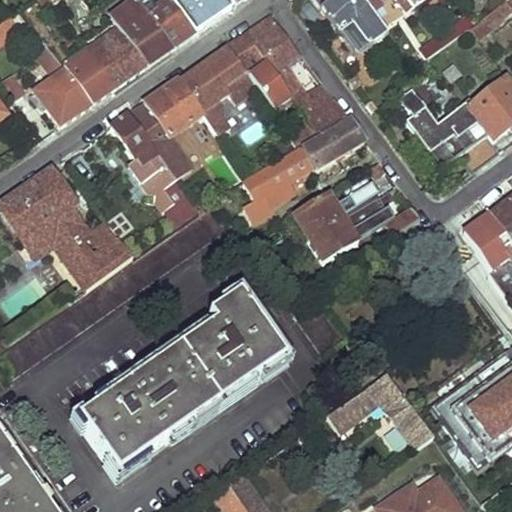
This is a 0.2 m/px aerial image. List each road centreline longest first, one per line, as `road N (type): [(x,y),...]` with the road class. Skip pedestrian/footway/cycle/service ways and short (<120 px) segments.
road 1 (residential): [(273,0),(423,205),(454,206),(511,163)]
road 2 (unknown): [(99,511),(43,400),(46,381),(58,361),(206,253)]
road 3 (residential): [(0,191),(271,0)]
road 4 (residential): [(143,511),(307,397)]
